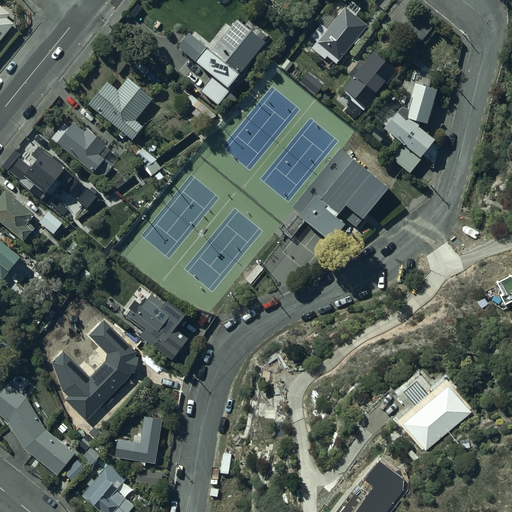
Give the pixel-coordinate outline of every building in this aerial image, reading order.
[(506,0),(497,0),(505,39),(511,37),(511,30),(509,17),(511,16),(506,0)] [(319,25),(308,39),(314,43),(309,50),(323,61),(326,56),(334,63),(364,26),(342,8),(325,30),(319,25)] [(436,28),(413,11),(399,31),(422,47),(436,28)] [(0,44),(12,29),(4,22),(7,18),(0,12),(0,44)] [(206,35),(212,27),(198,17),(193,24),(177,12),(158,36),(191,61),(186,67),(202,79),(216,61),(202,49),(211,38),(206,35)] [(169,71),(179,57),(158,40),(147,54),(169,71)] [(395,71),(370,51),(361,63),(357,59),(344,75),(349,79),(341,90),(365,109),(395,71)] [(307,72),(299,83),(315,96),(323,86),(307,72)] [(153,101),(127,80),(117,93),(105,83),(86,107),(132,144),(144,130),(136,123),(153,101)] [(436,140),(408,119),(427,123),(437,90),(415,83),(408,110),(402,107),(398,111),(383,129),(420,158),(436,140)] [(216,115),(190,94),(186,98),(197,107),(192,113),(205,123),(216,115)] [(76,122),(57,146),(94,175),(113,151),(76,122)] [(393,137),(381,151),(410,174),(422,160),(393,137)] [(157,158),(144,147),(135,157),(147,165),(145,167),(151,175),(162,167),(156,159),(157,158)] [(45,156),(28,179),(49,195),(66,173),(45,156)] [(387,187),(351,159),(323,196),(318,192),(299,216),(329,239),(343,221),(325,207),(329,202),(358,225),(387,187)] [(20,164),(15,169),(24,176),(29,170),(20,164)] [(3,194),(0,197),(0,225),(16,237),(33,216),(3,194)] [(49,212),(40,223),(53,234),(62,222),(49,212)] [(0,282),(1,284),(18,262),(0,247),(0,282)] [(134,288),(151,300),(157,291),(141,279),(134,288)] [(142,337),(174,357),(189,337),(175,327),(181,319),(166,308),(158,316),(142,304),(129,319),(146,332),(142,337)] [(138,350),(105,320),(88,335),(106,352),(104,361),(89,376),(62,351),(50,363),(61,390),(67,395),(63,399),(85,419),(132,374),(132,371),(137,372),(140,355),(137,354),(138,350)] [(25,397),(6,384),(0,391),(0,416),(4,420),(22,449),(57,475),(76,451),(43,428),(25,397)] [(401,426),(425,455),(471,416),(447,388),(401,426)] [(120,436),(118,454),(160,459),(165,415),(147,413),(144,439),(120,436)] [(92,445),(85,453),(93,461),(100,453),(92,445)] [(66,472),(74,479),(87,466),(79,459),(66,472)] [(130,473),(111,459),(86,491),(112,511),(111,511),(128,511),(141,496),(123,483),(130,473)] [(138,477),(165,481),(167,467),(140,463),(138,477)] [(250,470),(224,467),(220,502),(246,505),(250,470)]
